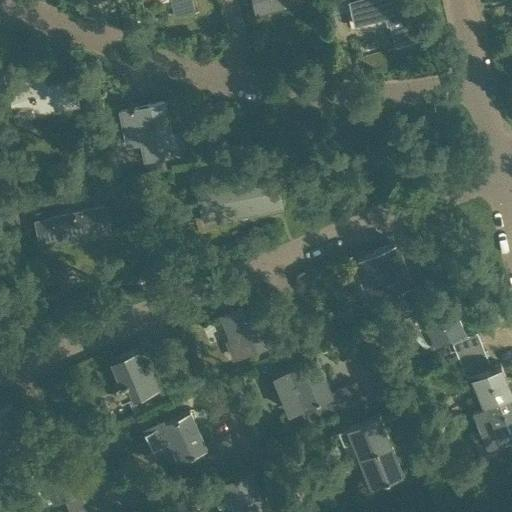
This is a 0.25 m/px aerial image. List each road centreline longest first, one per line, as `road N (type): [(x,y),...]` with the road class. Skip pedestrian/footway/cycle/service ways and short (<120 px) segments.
road 1 (residential): [(0,373),(499,169)]
road 2 (residential): [(0,5),(235,84)]
road 3 (residential): [(235,84),(343,97),(479,85)]
